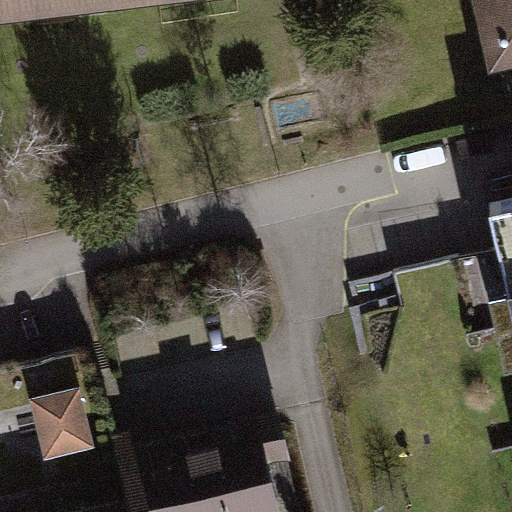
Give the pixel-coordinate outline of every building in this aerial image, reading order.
[(511,0),(472,0),(487,60),(511,53),(511,0)] [(511,205),(476,214),(511,378),(511,205)] [(81,401),(35,408),(43,462),(89,456),(81,401)] [(275,443),(267,403),(110,435),(115,462),(120,487),(126,511),(273,511),(260,446),(275,443)] [(126,511),(120,487),(12,511),(126,511)]
